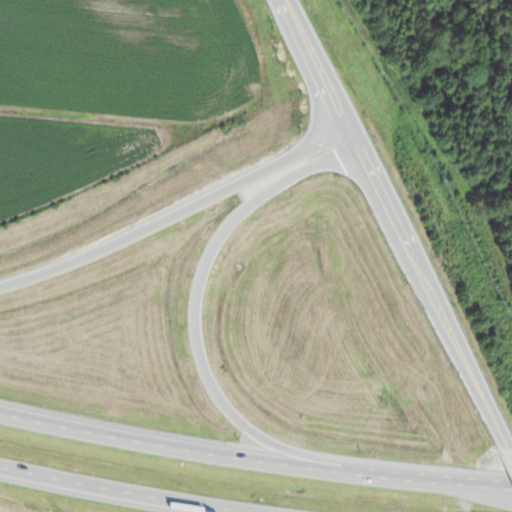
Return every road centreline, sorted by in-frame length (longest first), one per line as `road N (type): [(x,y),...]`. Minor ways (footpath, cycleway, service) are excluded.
road 1 (motorway): [(401,479),(261,436),(228,412),(196,338),(195,299),(207,255),(235,217),(349,148)]
road 2 (motorway): [(511,489),(219,455),(0,413)]
road 3 (tertiary): [(498,448),(283,0)]
road 4 (motorway): [(342,127),(186,210),(0,286)]
road 5 (motorway): [(0,466),(255,511)]
